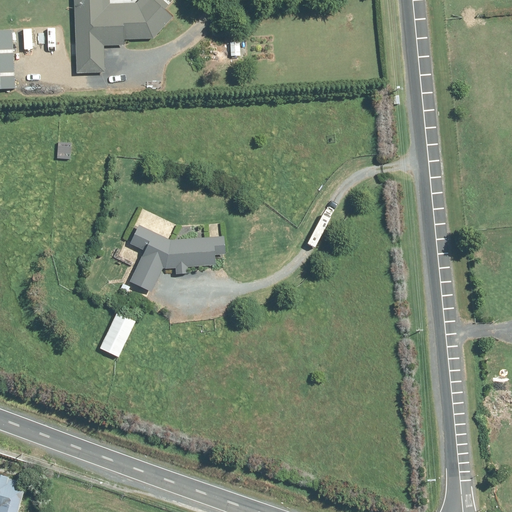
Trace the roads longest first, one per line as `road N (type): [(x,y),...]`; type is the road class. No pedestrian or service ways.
road 1 (unclassified): [(464,511),(413,0)]
road 2 (tertiary): [(0,420),(260,511)]
